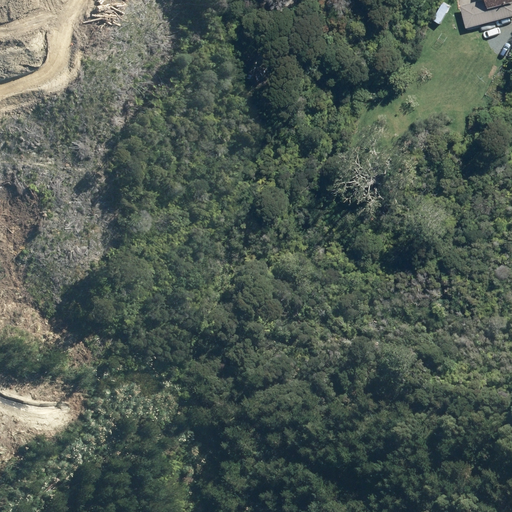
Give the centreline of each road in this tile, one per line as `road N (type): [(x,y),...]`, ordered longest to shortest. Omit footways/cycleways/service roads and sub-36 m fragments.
road 1 (trunk): [(92,0),(36,169),(0,249)]
road 2 (trunk): [(0,199),(70,0)]
